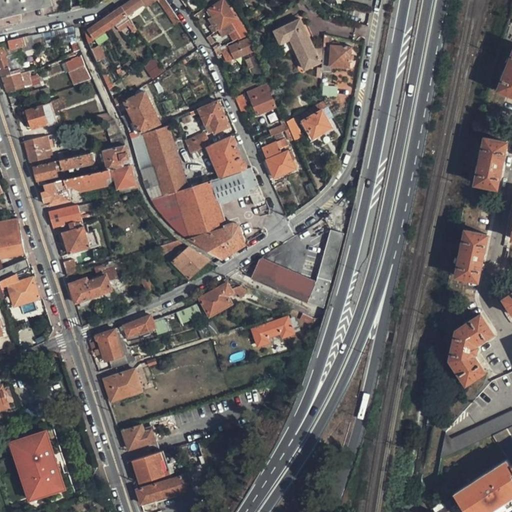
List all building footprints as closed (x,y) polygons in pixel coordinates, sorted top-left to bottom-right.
[(51,2),(50,0),(0,0),(0,9),(1,15),(51,2)] [(131,0),(123,6),(128,14),(149,0),(131,0)] [(159,0),(176,25),(181,21),(166,0),(159,0)] [(222,0),(210,9),(222,28),(232,21),(235,26),(243,37),(247,35),(249,34),(241,22),(238,16),(234,9),(231,11),(223,0),(222,0)] [(128,14),(123,6),(103,19),(102,17),(85,23),(82,24),(82,26),(83,32),(88,29),(93,37),(128,14)] [(261,27),(273,18),(270,14),(258,23),(261,27)] [(291,40),(306,68),(324,59),(326,46),(317,50),(300,20),(274,33),(280,45),(291,40)] [(236,58),(254,50),(255,53),(254,53),(257,61),(261,60),(249,34),(247,35),(248,37),(230,45),(236,58)] [(336,65),(352,67),(355,46),(335,43),(336,36),(327,34),(326,41),(326,44),(326,46),(324,59),(323,70),(335,71),(336,65)] [(24,37),(9,40),(11,46),(16,44),(17,47),(26,45),(24,37)] [(100,45),(91,50),(97,62),(106,57),(100,45)] [(15,59),(7,61),(4,47),(0,48),(0,71),(2,77),(19,73),(15,59)] [(511,52),(497,89),(511,95),(511,52)] [(82,81),(91,77),(85,64),(81,55),(76,57),(79,66),(77,67),(82,81)] [(144,65),(154,79),(165,71),(163,68),(155,57),(144,65)] [(7,92),(31,85),(29,78),(23,80),(22,72),(19,73),(2,77),(7,92)] [(257,112),(275,105),(270,92),(271,92),(270,90),(269,90),(266,83),(248,90),(257,112)] [(145,92),(126,101),(141,132),(160,123),(145,92)] [(234,98),(242,112),(249,108),(242,94),(234,98)] [(217,100),(196,109),(197,112),(199,111),(205,125),(210,123),(213,131),(227,125),(217,100)] [(327,129),(317,111),(325,106),(323,102),(295,117),(298,122),(295,124),(305,142),(327,129)] [(25,108),(28,128),(55,124),(51,104),(25,108)] [(299,136),(291,117),(287,119),(287,121),(290,127),(295,138),(299,136)] [(275,126),(278,132),(286,129),(290,127),(287,121),(275,126)] [(133,138),(141,169),(154,165),(179,157),(168,126),(133,138)] [(291,140),(295,138),(290,127),(286,129),(291,140)] [(47,157),(42,140),(48,139),(47,135),(25,140),(30,162),(47,157)] [(274,176),(296,168),(296,166),(297,165),(285,138),(284,135),(281,136),(282,140),(265,146),(264,144),(260,145),(274,176)] [(186,144),(190,153),(208,145),(210,145),(206,136),(186,144)] [(245,169),(231,136),(210,145),(208,145),(222,177),(240,171),(245,169)] [(475,182),(496,186),(506,142),(484,137),(475,182)] [(126,145),(104,150),(108,168),(131,163),(126,145)] [(35,167),(39,185),(45,183),(47,183),(46,177),(58,175),(56,170),(93,162),(91,153),(52,162),(52,164),(35,167)] [(179,157),(154,165),(160,184),(164,196),(189,188),(179,157)] [(70,199),(67,186),(74,184),(83,190),(107,184),(110,174),(115,173),(118,187),(136,184),(131,163),(108,168),(47,183),(45,183),(50,204),(70,199)] [(164,196),(152,200),(161,212),(171,223),(180,231),(190,239),(191,238),(223,256),(247,243),(239,227),(234,225),(230,228),(218,204),(249,194),(254,206),(266,201),(251,167),(245,169),(240,171),(222,177),(208,181),(189,188),(164,196)] [(144,179),(152,200),(164,196),(160,184),(151,187),(149,178),(144,179)] [(49,212),(55,233),(70,227),(70,229),(63,231),(68,252),(90,246),(84,225),(83,225),(82,222),(78,223),(78,219),(82,219),(78,206),(49,212)] [(16,217),(0,220),(0,255),(24,251),(20,235),(21,235),(16,217)] [(464,229),(454,276),(476,280),(486,234),(464,229)] [(329,233),(322,256),(331,247),(340,249),(343,237),(329,233)] [(165,253),(181,242),(177,239),(159,245),(165,253)] [(190,277),(210,259),(188,246),(180,254),(178,252),(175,255),(177,257),(174,259),(190,277)] [(322,256),(315,282),(260,258),(252,277),(308,301),(324,309),(340,249),(331,247),(322,256)] [(33,265),(28,253),(25,253),(26,259),(0,268),(0,281),(16,273),(33,265)] [(67,275),(77,272),(73,257),(63,260),(67,275)] [(114,265),(66,282),(74,305),(114,292),(110,280),(118,277),(114,265)] [(14,306),(44,297),(41,286),(38,287),(35,276),(19,280),(16,273),(0,281),(0,284),(1,287),(8,286),(14,306)] [(154,287),(148,276),(142,280),(148,291),(154,287)] [(233,302),(228,294),(232,291),(227,282),(200,298),(202,301),(210,315),(233,302)] [(251,288),(243,285),(232,291),(235,296),(239,293),(241,297),(251,288)] [(33,301),(21,306),(23,311),(35,307),(33,301)] [(181,323),(195,318),(191,307),(177,312),(181,323)] [(312,323),(315,318),(296,308),(289,311),(312,323)] [(481,313),(456,329),(450,357),(466,382),(485,370),(475,354),(475,352),(476,352),(478,344),(477,343),(493,332),(481,313)] [(153,319),(151,315),(125,325),(129,334),(142,330),(142,331),(156,327),(153,319)] [(288,317),(253,328),(259,345),(293,333),(288,317)] [(97,335),(106,361),(124,355),(120,345),(117,335),(115,329),(97,335)] [(386,333),(384,344),(387,344),(393,345),(395,335),(388,334),(386,333)] [(136,370),(106,379),(110,388),(114,400),(142,391),(136,370)] [(437,424),(441,406),(437,405),(429,404),(425,422),(437,424)] [(511,409),(451,439),(444,437),(440,458),(444,456),(452,452),(491,434),(511,425),(511,409)] [(511,441),(511,425),(491,434),(493,436),(500,448),(511,441)] [(48,430),(19,440),(24,454),(22,454),(31,484),(33,483),(37,497),(66,488),(59,466),(56,467),(52,453),(55,452),(48,430)] [(484,479),(511,464),(500,448),(493,436),(469,448),(474,461),(458,468),(470,486),(484,479)] [(30,500),(37,497),(33,483),(31,484),(22,454),(24,454),(19,440),(12,442),(30,500)] [(469,448),(453,454),(452,452),(444,456),(440,458),(438,468),(443,476),(458,468),(474,461),(469,448)] [(147,479),(170,472),(163,449),(134,458),(141,481),(147,479)] [(511,467),(503,474),(505,477),(497,483),(511,505),(511,467)] [(187,472),(140,487),(144,502),(192,488),(187,472)] [(466,511),(505,511),(484,479),(470,486),(455,493),(460,502),(466,511)] [(466,511),(460,502),(447,510),(440,499),(431,506),(434,511),(466,511)]
